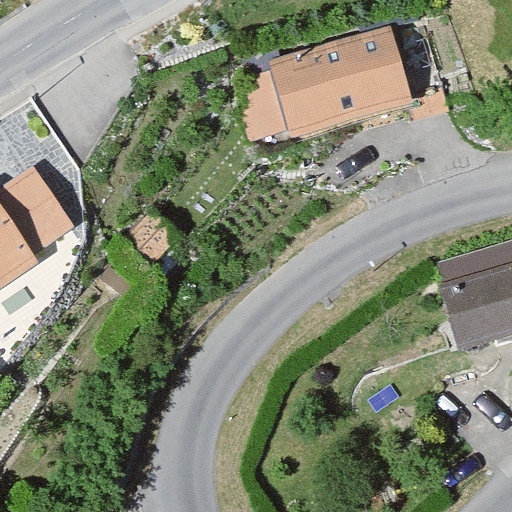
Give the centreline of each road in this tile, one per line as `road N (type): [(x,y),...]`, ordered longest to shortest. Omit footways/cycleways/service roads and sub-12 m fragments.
road 1 (tertiary): [(187,511),(182,462),(194,410),(276,302),(351,246),(396,224),(511,188)]
road 2 (tertiary): [(0,67),(111,0)]
